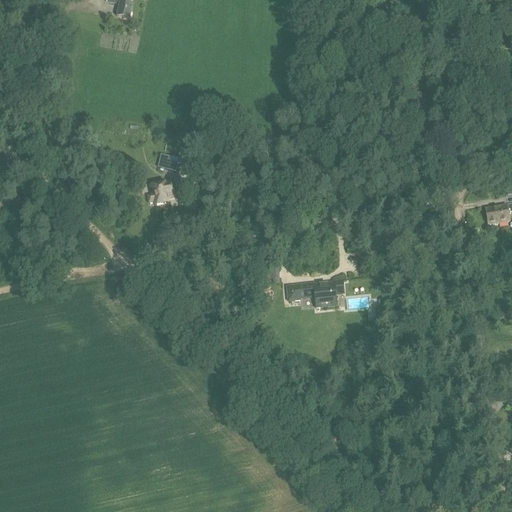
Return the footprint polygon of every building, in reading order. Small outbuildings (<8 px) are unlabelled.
[(118,17),(130,20),(133,3),(131,3),(131,0),(107,0),(107,2),(120,5),(118,17)] [(158,168),(176,173),(177,171),(180,172),(181,166),(187,168),(189,162),(183,160),(183,158),(179,157),(179,160),(161,155),(158,168)] [(155,202),(155,205),(167,203),(166,200),(174,198),(173,192),(179,191),(177,182),(171,184),(171,183),(152,187),(153,196),(148,197),(150,204),(155,202)] [(511,205),(485,210),(488,226),(510,222),(508,213),(511,212),(511,211),(511,210),(511,205)] [(273,280),(274,284),(280,284),(279,270),(270,270),(270,280),(273,280)] [(261,290),(261,292),(268,291),(267,278),(258,279),(258,290),(261,290)] [(316,298),(317,308),(337,306),(336,296),(343,295),(342,283),(331,284),(331,285),(311,287),(311,285),(281,288),(282,299),(289,298),(289,300),(316,298)]
